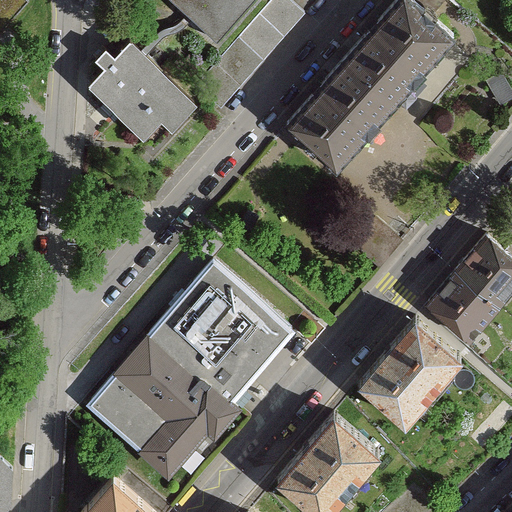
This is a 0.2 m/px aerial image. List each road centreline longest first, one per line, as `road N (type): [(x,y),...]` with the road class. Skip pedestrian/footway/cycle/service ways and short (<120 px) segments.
road 1 (residential): [(511,151),(206,511)]
road 2 (residential): [(50,347),(365,0)]
road 3 (residential): [(72,0),(50,347)]
road 4 (residential): [(50,347),(35,511)]
